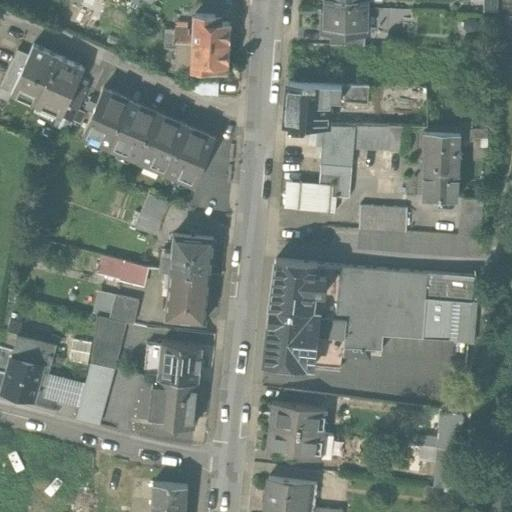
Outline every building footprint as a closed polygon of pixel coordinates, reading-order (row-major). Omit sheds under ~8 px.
[(366,0),(326,0),(326,7),(366,9),(366,0)] [(486,0),(486,8),(498,8),(497,0),(486,0)] [(366,9),(326,7),(326,19),(324,19),(320,22),(320,29),(323,31),(325,31),(325,34),(327,34),(359,35),(365,35),(366,9)] [(234,27),(213,25),(213,18),(196,16),(194,37),(193,44),(233,47),(234,27)] [(189,31),(170,29),(170,31),(165,31),(165,42),(177,43),(193,44),(194,37),(188,36),(189,31)] [(359,35),(327,34),(327,45),(359,46),(359,35)] [(177,43),(165,42),(164,51),(177,51),(177,43)] [(193,44),(177,43),(177,51),(175,70),(231,74),(233,47),(193,44)] [(27,61),(14,90),(38,101),(58,59),(34,47),(27,61)] [(14,90),(27,61),(13,55),(0,82),(0,90),(11,96),(14,90)] [(83,70),(58,59),(38,101),(64,113),(83,70)] [(199,81),(198,92),(223,94),(223,83),(199,81)] [(339,86),(295,84),(293,129),(314,129),(337,130),(337,126),(339,86)] [(432,89),(339,86),(337,126),(359,127),(398,127),(433,126),(432,89)] [(131,102),(102,89),(82,135),(111,148),(131,102)] [(159,114),(131,102),(111,148),(138,160),(159,114)] [(187,127),(159,114),(138,160),(166,173),(187,127)] [(337,130),(314,129),(313,148),(322,148),(320,182),(331,183),(330,194),(349,196),(353,152),(398,151),(398,127),(359,127),(337,126),(337,130)] [(215,139),(187,127),(166,173),(195,185),(215,139)] [(466,131),(425,131),(424,196),(463,197),(466,131)] [(320,182),(289,180),(287,210),(329,212),(330,194),(331,183),(320,182)] [(170,204),(149,195),(138,221),(159,230),(170,204)] [(479,206),(459,204),(456,237),(477,238),(479,206)] [(407,211),(361,207),(359,229),(406,233),(407,211)] [(163,270),(171,271),(210,274),(213,242),(177,240),(176,260),(163,259),(163,270)] [(147,265),(102,254),(98,273),(142,284),(147,265)] [(321,262),(274,257),(264,359),(324,365),(329,309),(314,308),(316,293),(326,294),(329,271),(320,270),(321,262)] [(478,277),(321,262),(320,270),(329,271),(326,294),(316,293),(314,308),(329,309),(324,365),(340,366),(341,356),(368,359),(368,349),(386,351),(387,338),(430,342),(434,303),(475,307),(478,277)] [(210,274),(171,271),(166,319),(206,323),(210,274)] [(115,294),(110,319),(126,323),(133,325),(139,300),(115,294)] [(91,365),(113,372),(126,323),(110,319),(96,316),(91,365)] [(14,350),(13,356),(44,364),(40,380),(49,383),(59,345),(21,333),(14,350)] [(90,361),(93,340),(73,337),(70,358),(90,361)] [(204,343),(163,338),(162,345),(147,343),(143,372),(158,374),(157,381),(198,386),(204,343)] [(0,372),(8,374),(13,356),(14,350),(0,346),(0,372)] [(44,364),(13,356),(8,374),(3,392),(35,400),(40,380),(44,364)] [(91,365),(76,418),(98,424),(113,372),(91,365)] [(198,386),(157,381),(152,421),(193,426),(198,386)] [(287,391),(286,404),(329,409),(337,410),(338,397),(287,391)] [(286,404),(274,402),(271,427),(326,434),(329,409),(286,404)] [(466,412),(446,410),(440,459),(460,461),(466,412)] [(326,434),(271,427),(268,451),(328,458),(331,434),(326,434)] [(440,459),(436,458),(434,483),(450,485),(457,486),(460,461),(440,459)] [(316,482),(268,476),(263,511),(312,511),(314,506),(316,482)] [(188,511),(191,487),(156,483),(152,511),(188,511)] [(450,485),(434,483),(429,483),(428,497),(449,499),(450,485)]
